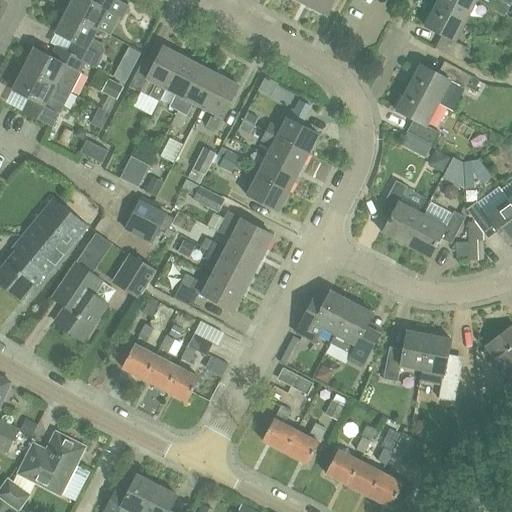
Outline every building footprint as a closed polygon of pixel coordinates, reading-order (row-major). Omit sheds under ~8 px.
[(89,0),(72,0),(67,12),(98,29),(108,10),(123,17),(128,6),(116,0),(99,0),(97,4),(89,0)] [(310,0),(307,6),(326,16),(334,0),(310,0)] [(438,0),(437,4),(467,20),(477,0),(485,0),(492,4),(493,0),(438,0)] [(436,48),(462,63),(469,49),(455,42),(467,20),(437,4),(425,27),(442,36),(436,48)] [(51,43),(57,47),(86,62),(97,67),(105,51),(103,44),(93,39),(98,29),(67,12),(56,33),(51,43)] [(24,69),(70,93),(80,73),(86,62),(57,47),(51,57),(34,49),(24,69)] [(150,97),(159,102),(166,89),(183,57),(164,47),(154,65),(144,60),(130,86),(150,97)] [(178,112),(201,67),(183,57),(166,89),(176,94),(169,107),(178,112)] [(480,81),(444,62),(437,74),(420,65),(408,88),(439,103),(451,79),(474,91),(480,81)] [(131,72),(120,66),(114,77),(126,83),(131,72)] [(203,108),(220,76),(201,67),(178,112),(187,116),(194,104),(203,108)] [(23,112),(53,127),(70,93),(24,69),(13,91),(30,99),(23,112)] [(206,126),(216,131),(239,86),(220,76),(203,108),(212,113),(206,126)] [(102,92),(116,100),(122,87),(109,80),(102,92)] [(446,100),(461,107),(469,88),(454,81),(446,100)] [(407,133),(434,147),(441,133),(427,126),(439,103),(408,88),(396,111),(414,120),(407,133)] [(270,121),(265,132),(309,154),(319,134),(302,125),(311,107),(299,101),(290,119),(287,118),(282,127),(270,121)] [(243,120),(255,126),(259,118),(247,112),(243,120)] [(239,129),(251,135),(255,126),(243,120),(239,129)] [(83,139),(86,132),(79,129),(75,136),(83,139)] [(267,157),(299,173),(309,154),(265,132),(260,142),(272,148),(267,157)] [(407,135),(401,145),(425,158),(431,147),(407,135)] [(80,153),(102,164),(109,151),(87,140),(80,153)] [(188,179),(199,184),(210,162),(211,163),(215,155),(216,154),(203,148),(188,179)] [(223,159),(235,165),(239,156),(228,150),(223,159)] [(215,155),(211,163),(231,173),(235,165),(223,159),(215,155)] [(120,179),(139,189),(150,167),(131,157),(120,179)] [(257,176),(289,193),(299,173),(267,157),(257,176)] [(462,164),(461,163),(453,159),(447,170),(442,179),(464,191),(462,164)] [(464,162),(466,190),(475,189),(474,172),(482,184),(491,178),(479,159),(464,162)] [(247,196),(279,213),(289,193),(257,176),(247,196)] [(153,177),(145,192),(155,197),(162,182),(153,177)] [(192,200),(218,213),(226,199),(200,187),(187,180),(182,189),(195,196),(192,200)] [(382,233),(405,245),(422,214),(400,202),(408,187),(396,181),(382,208),(392,214),(382,233)] [(0,269),(0,282),(22,301),(44,275),(47,277),(88,227),(53,199),(13,248),(16,250),(0,269)] [(124,229),(152,244),(168,214),(140,199),(124,229)] [(498,232),(507,244),(511,240),(511,201),(510,199),(487,215),(477,202),(467,210),(476,222),(483,232),(488,239),(498,232)] [(405,245),(430,258),(441,238),(451,244),(466,218),(454,212),(446,227),(422,214),(405,245)] [(230,240),(231,239),(264,256),(273,237),(228,213),(223,223),(218,233),(230,240)] [(476,222),(468,223),(469,243),(469,261),(484,260),(483,232),(476,222)] [(202,247),(209,251),(214,242),(206,238),(202,247)] [(254,274),(264,256),(231,239),(230,240),(226,249),(214,242),(209,251),(254,274)] [(469,243),(457,243),(457,261),(469,261),(469,243)] [(217,266),(212,275),(245,292),(254,274),(209,251),(205,260),(217,266)] [(111,284),(139,300),(157,271),(130,254),(111,284)] [(56,323),(82,341),(107,305),(92,295),(101,281),(76,264),(58,291),(71,300),(56,323)] [(199,293),(235,311),(245,292),(212,275),(207,285),(194,279),(189,288),(181,283),(174,298),(192,308),(199,293)] [(324,328),(335,334),(351,302),(330,291),(319,313),(309,307),(298,327),(319,337),(324,328)] [(348,360),(362,368),(382,330),(369,323),(374,314),(351,302),(335,334),(330,344),(351,355),(348,360)] [(208,322),(201,332),(222,346),(228,336),(208,322)] [(138,337),(147,341),(154,329),(145,325),(138,337)] [(182,331),(174,327),(170,335),(178,339),(182,331)] [(511,327),(487,348),(511,380),(511,327)] [(401,366),(422,371),(429,335),(406,331),(403,350),(390,347),(383,379),(398,382),(401,366)] [(182,359),(189,363),(195,351),(207,357),(213,344),(194,334),(182,359)] [(160,348),(169,352),(176,340),(166,335),(160,348)] [(429,335),(422,371),(420,382),(442,386),(440,398),(454,400),(462,361),(448,358),(451,340),(429,335)] [(122,368),(144,380),(157,356),(134,344),(122,368)] [(144,380),(167,392),(179,368),(157,356),(144,380)] [(326,382),(331,370),(320,364),(314,376),(326,382)] [(167,392),(187,403),(200,379),(179,368),(167,392)] [(0,408),(12,382),(0,376),(0,408)] [(295,389),(308,396),(314,384),(301,377),(295,389)] [(461,402),(465,444),(480,443),(476,400),(461,402)] [(338,419),(345,406),(334,401),(328,413),(338,419)] [(262,441),(285,453),(296,431),(284,425),(292,411),(283,405),(274,420),(273,419),(262,441)] [(0,450),(8,454),(20,428),(0,418),(0,450)] [(501,433),(488,418),(482,423),(495,438),(501,433)] [(38,426),(26,420),(21,431),(33,437),(38,426)] [(285,453),(308,465),(327,429),(317,424),(310,438),(296,431),(285,453)] [(356,450),(365,455),(377,431),(366,426),(361,436),(362,437),(356,450)] [(22,473),(55,489),(63,474),(68,476),(82,449),(57,436),(48,455),(35,448),(22,473)] [(377,461),(386,465),(392,452),(384,448),(377,461)] [(326,474),(348,485),(361,461),(338,450),(326,474)] [(348,485),(371,497),(383,473),(361,461),(348,485)] [(444,473),(455,479),(462,467),(450,461),(444,473)] [(371,497),(392,508),(399,493),(406,496),(414,489),(406,479),(404,484),(383,473),(371,497)] [(142,511),(155,484),(137,475),(128,491),(118,486),(104,511),(142,511)] [(0,483),(0,495),(15,507),(26,492),(5,477),(0,483)] [(168,511),(177,495),(155,484),(142,511),(168,511)] [(203,502),(198,511),(199,511),(211,511),(213,508),(203,502)] [(237,511),(258,511),(242,503),(237,511)]
